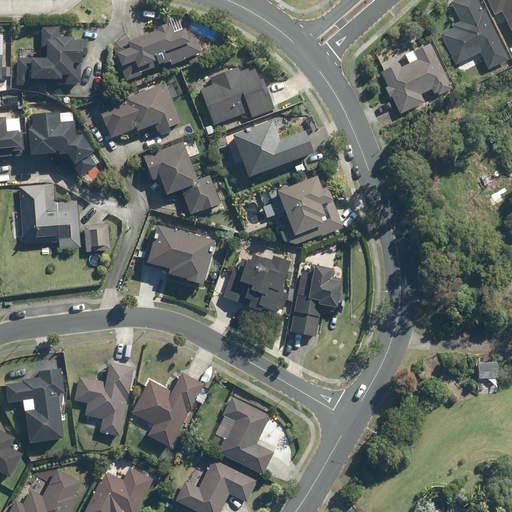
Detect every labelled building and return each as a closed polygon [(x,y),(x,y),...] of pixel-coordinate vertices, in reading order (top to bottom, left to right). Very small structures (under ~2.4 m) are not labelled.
[(438,0),(432,3),(460,67),(510,46),(490,0),(438,0)] [(511,0),(498,0),(511,27),(511,0)] [(185,58),(202,52),(197,37),(190,39),(186,28),(174,32),(171,24),(168,25),(167,23),(156,27),(157,30),(129,40),(129,38),(116,43),(114,48),(116,56),(113,57),(119,72),(123,71),(126,81),(142,75),(141,72),(170,61),(171,65),(186,59),(185,58)] [(27,79),(81,83),(84,50),(29,46),(27,79)] [(400,116),(425,104),(421,96),(432,91),(434,96),(437,94),(438,98),(452,91),(430,46),(414,54),(417,61),(401,69),(400,65),(381,74),(388,88),(386,89),(390,99),(392,98),(400,116)] [(214,125),(249,111),(252,117),(274,109),(263,79),(259,80),(254,66),(240,72),(238,67),(210,77),(213,85),(200,89),(214,125)] [(181,122),(166,83),(99,109),(106,126),(111,138),(136,128),(137,131),(154,124),(157,131),(181,122)] [(0,115),(0,151),(78,161),(83,126),(0,115)] [(280,140),(272,119),(233,134),(249,177),(314,153),(306,130),(280,140)] [(214,132),(211,125),(205,127),(208,134),(214,132)] [(198,180),(183,141),(143,156),(152,180),(160,177),(167,194),(180,189),(190,214),(202,210),(202,211),(221,203),(210,176),(198,180)] [(297,172),(305,169),(302,163),(295,166),(297,172)] [(285,241),(296,244),(322,235),(322,236),(344,228),(343,226),(344,226),(328,186),(323,188),(318,175),(302,181),(301,179),(278,188),(279,191),(278,191),(288,217),(285,219),(289,229),(281,232),(285,241)] [(19,186),(23,244),(59,242),(59,249),(80,247),(77,200),(55,202),(54,184),(19,186)] [(86,251),(110,249),(108,223),(84,226),(86,251)] [(203,284),(215,240),(157,224),(152,241),(149,240),(143,264),(162,269),(161,271),(187,278),(187,279),(203,284)] [(223,298),(247,305),(249,299),(250,300),(248,307),(260,310),(262,306),(275,310),(276,308),(282,311),(288,294),(281,292),(283,288),(282,288),(290,262),(272,256),(271,261),(252,254),(250,260),(247,258),(246,260),(241,259),(237,270),(242,272),(242,273),(232,270),(223,298)] [(309,273),(302,272),(290,332),(316,337),(321,310),(341,314),(345,295),(340,294),(343,279),(330,277),(332,268),(311,264),(309,273)] [(229,275),(230,270),(223,267),(221,273),(229,275)] [(479,378),(498,376),(497,360),(478,361),(479,378)] [(99,432),(120,436),(134,368),(110,363),(106,382),(79,377),(74,400),(88,402),(85,415),(102,419),(99,432)] [(28,440),(64,437),(58,367),(21,371),(28,440)] [(149,435),(171,447),(205,385),(183,373),(172,392),(150,380),(133,413),(155,425),(149,435)] [(256,438),(267,416),(232,399),(225,414),(236,420),(220,451),(222,453),(222,455),(234,461),(234,460),(242,464),(243,463),(261,471),(270,453),(253,445),(254,442),(251,440),(253,436),(256,438)] [(503,423),(480,404),(475,411),(498,430),(503,423)] [(0,424),(0,477),(6,480),(21,441),(0,424)] [(247,502),(258,480),(213,458),(199,488),(185,481),(175,501),(198,511),(220,511),(229,493),(247,502)] [(127,463),(119,478),(107,472),(86,511),(108,511),(113,503),(131,511),(135,511),(153,476),(127,463)] [(71,511),(80,495),(75,493),(81,482),(57,470),(43,498),(30,492),(24,505),(14,500),(8,511),(71,511)]
